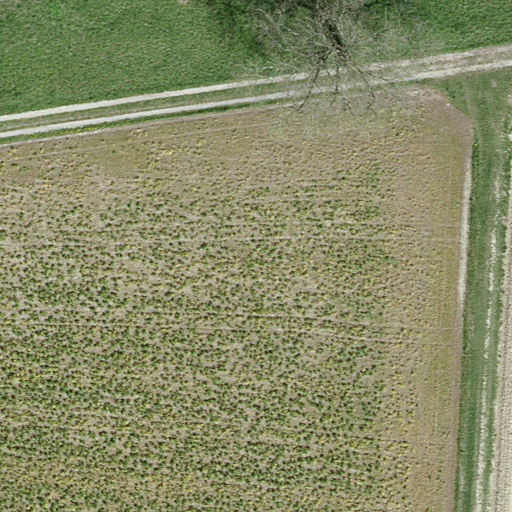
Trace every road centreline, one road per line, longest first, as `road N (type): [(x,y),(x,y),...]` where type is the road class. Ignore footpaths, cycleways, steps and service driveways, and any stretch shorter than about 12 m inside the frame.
road 1 (track): [(511,73),(0,152)]
road 2 (track): [(502,74),(482,511)]
